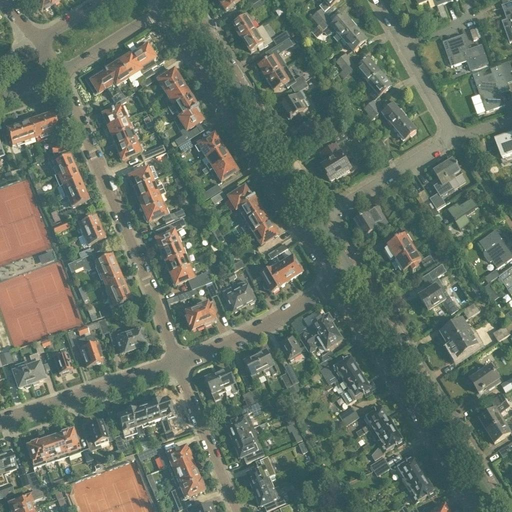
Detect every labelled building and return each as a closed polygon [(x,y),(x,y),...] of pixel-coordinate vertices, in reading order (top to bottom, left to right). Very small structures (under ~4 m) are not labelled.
[(49,0),(33,0),(36,4),(37,3),(38,5),(41,11),(45,9),(46,10),(52,7),(51,6),(52,5),(49,0)] [(246,0),(221,0),(219,1),(226,13),(246,0)] [(341,0),(322,0),(325,3),(320,8),(325,14),(341,0)] [(261,1),(251,7),(255,12),(265,6),(261,1)] [(508,20),(502,22),(510,44),(511,43),(511,3),(504,7),(508,20)] [(312,19),(319,27),(329,18),(325,14),(321,17),(319,14),(312,19)] [(329,18),(319,27),(311,33),(316,39),(324,33),(327,37),(336,33),(343,41),(356,30),(345,16),(334,25),(329,18)] [(243,40),(255,32),(246,18),(234,26),(237,32),(237,33),(241,39),(242,39),(243,40)] [(367,42),(356,30),(343,41),(354,54),(367,42)] [(470,32),(474,42),(479,40),(475,30),(470,32)] [(255,32),(243,40),(251,54),(258,50),(260,52),(264,48),(263,47),(264,46),(255,32)] [(273,41),(277,47),(283,43),(290,39),(286,33),(273,41)] [(489,66),(485,56),(482,47),(478,48),(469,51),(464,37),(447,43),(450,51),(446,53),(448,59),(452,58),(455,67),(467,63),(470,72),(489,66)] [(139,70),(144,67),(155,60),(151,54),(151,53),(149,48),(147,48),(147,47),(132,57),(139,70)] [(343,72),(353,63),(346,55),(336,63),(343,72)] [(139,70),(132,57),(131,56),(118,64),(128,80),(141,72),(139,70)] [(266,80),(282,71),(286,68),(282,61),(277,64),(274,58),(258,68),(266,80)] [(357,71),(369,85),(380,75),(369,62),(357,71)] [(353,63),(343,72),(340,74),(344,80),(357,68),(353,63)] [(511,70),(509,63),(501,66),(508,84),(511,82),(511,76),(511,73),(511,72),(511,70)] [(116,88),(128,80),(118,64),(105,72),(105,73),(115,88),(116,88)] [(291,87),(293,91),(306,82),(302,77),(295,82),(286,68),(282,71),(266,80),(274,93),(286,86),(288,89),(291,87)] [(151,70),(142,76),(145,81),(154,75),(151,70)] [(504,107),(496,85),(502,82),(498,70),(492,72),(493,76),(475,82),(487,113),(504,107)] [(157,82),(165,94),(181,84),(181,83),(181,82),(178,78),(177,77),(173,71),(157,82)] [(120,96),(115,88),(105,73),(105,72),(87,83),(94,94),(95,93),(97,96),(105,91),(114,106),(118,103),(122,100),(120,96)] [(392,89),(380,75),(369,85),(374,91),(369,96),(375,102),(392,89)] [(146,87),(155,82),(152,77),(143,82),(146,87)] [(291,120),(305,111),(300,104),(304,102),(300,94),(309,88),(306,82),(293,91),(292,91),(296,97),(282,106),(291,120)] [(185,90),(181,84),(165,94),(172,106),(189,96),(188,95),(189,94),(186,90),(185,90)] [(172,106),(180,119),(197,109),(196,108),(196,106),(194,103),(192,102),(189,96),(172,106)] [(337,100),(326,107),(329,113),(340,106),(337,100)] [(378,108),(373,102),(364,110),(368,116),(378,108)] [(394,130),(406,120),(394,106),(382,116),(394,130)] [(102,116),(104,120),(103,120),(105,124),(106,124),(107,128),(125,120),(128,119),(126,114),(123,115),(120,108),(102,116)] [(378,108),(368,116),(366,118),(371,123),(382,113),(378,108)] [(198,110),(197,109),(180,119),(178,120),(181,125),(178,129),(183,137),(174,142),(178,148),(191,140),(186,133),(202,123),(198,116),(199,116),(199,114),(197,111),(198,110)] [(52,115),(47,117),(46,115),(41,117),(46,136),(58,132),(52,115)] [(35,140),(46,136),(41,117),(34,120),(35,121),(29,123),(35,140)] [(128,126),(125,120),(107,128),(108,131),(108,132),(109,136),(111,136),(112,139),(130,132),(133,131),(130,125),(128,126)] [(417,133),(406,120),(394,130),(405,142),(417,133)] [(310,125),(299,132),(308,146),(321,138),(320,138),(322,136),(319,130),(325,126),(322,122),(312,128),(310,125)] [(23,144),(35,140),(29,123),(24,125),(23,123),(17,126),(23,144)] [(362,130),(359,124),(349,130),(352,136),(362,130)] [(12,148),(23,144),(17,126),(11,128),(12,129),(6,131),(12,148)] [(112,139),(113,142),(113,143),(114,147),(115,147),(117,150),(135,143),(137,142),(135,137),(133,138),(130,132),(112,139)] [(344,133),(334,139),(337,145),(347,139),(344,133)] [(511,133),(495,140),(503,160),(511,156),(511,133)] [(202,153),(205,158),(221,148),(222,146),(219,142),(217,142),(214,136),(194,148),(198,155),(202,153)] [(381,140),(375,143),(382,155),(388,152),(381,140)] [(182,154),(193,148),(189,142),(179,149),(182,154)] [(138,150),(135,143),(117,150),(118,154),(117,154),(119,159),(120,159),(122,162),(143,153),(141,148),(138,150)] [(62,144),(50,148),(53,154),(64,150),(62,144)] [(322,168),(326,175),(330,182),(331,183),(339,178),(340,180),(346,176),(345,174),(350,171),(351,173),(357,169),(352,161),(347,164),(335,146),(322,154),(328,165),(322,168)] [(163,147),(152,151),(140,156),(143,162),(165,152),(163,147)] [(223,152),(221,148),(205,158),(213,171),(229,161),(227,158),(228,156),(225,152),(223,152)] [(58,176),(75,168),(73,162),(71,163),(69,158),(53,165),(58,176)] [(229,161),(213,171),(221,183),(237,173),(233,167),(234,166),(232,162),(230,162),(229,161)] [(453,161),(434,173),(443,188),(455,180),(456,180),(462,176),(453,161)] [(144,163),(132,168),(135,174),(146,169),(144,163)] [(75,168),(58,176),(54,178),(59,189),(62,187),(78,180),(76,175),(78,174),(75,168)] [(129,178),(130,182),(130,183),(131,187),(132,187),(133,190),(152,182),(157,180),(152,168),(129,178)] [(62,187),(59,189),(56,190),(61,200),(67,198),(85,190),(82,185),(81,185),(78,180),(62,187)] [(133,190),(135,193),(135,194),(136,198),(137,198),(138,201),(163,191),(160,186),(154,189),(152,182),(133,190)] [(217,187),(200,197),(203,203),(220,192),(217,187)] [(235,212),(238,210),(254,200),(253,198),(252,199),(249,195),(249,194),(248,195),(244,189),(227,199),(235,212)] [(88,203),(86,197),(87,196),(85,190),(67,198),(72,210),(88,203)] [(165,196),(163,191),(138,201),(140,205),(139,206),(141,210),(142,210),(143,213),(161,205),(158,198),(165,196)] [(221,194),(211,200),(214,205),(225,199),(221,194)] [(437,212),(448,205),(441,194),(430,201),(437,212)] [(254,200),(238,210),(246,223),(262,213),(258,206),(258,205),(256,200),(254,200)] [(423,204),(432,219),(439,215),(437,212),(430,201),(423,204)] [(447,211),(460,232),(470,226),(466,218),(478,211),(472,201),(460,208),(458,204),(447,211)] [(148,224),(162,219),(165,226),(185,218),(182,212),(171,217),(168,216),(166,217),(161,205),(143,213),(145,216),(144,217),(146,221),(147,221),(148,224)] [(377,208),(355,222),(365,238),(376,231),(374,227),(385,221),(377,208)] [(57,217),(60,224),(67,221),(77,217),(74,210),(57,217)] [(263,213),(262,213),(246,223),(253,235),(269,225),(265,219),(266,217),(263,213)] [(400,225),(406,221),(403,217),(397,221),(400,225)] [(417,217),(399,229),(404,236),(422,225),(417,217)] [(83,236),(101,229),(98,223),(97,224),(95,218),(79,225),(83,236)] [(178,245),(181,244),(179,239),(176,240),(173,233),(176,232),(176,230),(185,226),(183,220),(156,232),(159,239),(155,241),(157,244),(156,245),(158,249),(159,249),(160,253),(178,245)] [(60,224),(56,226),(51,228),(55,235),(70,229),(67,221),(60,224)] [(269,225),(253,235),(261,247),(277,237),(273,231),(274,230),(271,225),(270,225),(269,225)] [(211,230),(217,242),(222,239),(216,227),(211,230)] [(101,229),(83,236),(77,239),(80,245),(81,247),(82,247),(83,248),(84,249),(86,249),(88,248),(104,241),(102,236),(103,235),(101,229)] [(479,244),(485,252),(483,254),(483,255),(484,256),(484,257),(484,258),(485,260),(486,260),(487,261),(488,262),(489,263),(490,264),(492,262),(498,270),(511,260),(511,255),(496,232),(479,244)] [(388,248),(396,261),(413,250),(405,237),(388,248)] [(181,252),(178,245),(160,253),(162,256),(161,257),(163,261),(164,261),(165,264),(183,256),(183,257),(186,256),(184,250),(181,252)] [(273,252),(276,258),(287,251),(284,245),(273,252)] [(78,255),(81,261),(92,256),(90,250),(78,255)] [(416,254),(413,250),(396,261),(404,274),(410,270),(413,274),(419,270),(417,266),(421,263),(427,272),(446,261),(442,253),(432,259),(430,257),(423,261),(418,253),(416,254)] [(276,258),(273,252),(267,256),(271,261),(276,258)] [(54,262),(51,254),(45,256),(47,264),(54,262)] [(111,257),(107,258),(95,264),(92,256),(81,261),(68,266),(71,274),(83,269),(84,271),(88,273),(92,271),(97,269),(100,275),(117,267),(115,261),(113,262),(111,257)] [(186,263),(183,257),(183,256),(165,264),(166,267),(166,268),(167,272),(168,272),(170,276),(188,268),(191,267),(188,262),(186,263)] [(281,265),(291,281),(302,275),(292,258),(281,265)] [(234,274),(244,268),(245,268),(241,262),(231,268),(234,274)] [(249,265),(245,268),(244,268),(253,287),(260,284),(253,272),(249,265)] [(280,288),(291,281),(281,265),(270,272),(269,272),(280,289),(281,289),(280,288)] [(118,274),(120,273),(117,267),(100,275),(105,286),(121,279),(118,274)] [(434,290),(419,298),(428,313),(442,305),(451,316),(456,313),(448,300),(445,302),(440,294),(445,291),(438,280),(446,274),(442,267),(426,277),(434,290)] [(191,274),(188,268),(170,276),(171,279),(171,280),(172,283),(173,284),(175,287),(188,282),(192,292),(195,290),(207,286),(211,284),(212,284),(207,274),(195,278),(193,273),(191,274)] [(511,268),(502,276),(511,289),(511,268)] [(260,276),(264,283),(263,285),(262,287),(263,289),(265,291),(267,291),(269,291),(271,295),(280,289),(269,272),(270,272),(269,270),(260,276)] [(496,271),(484,279),(488,285),(500,277),(496,271)] [(236,279),(234,274),(228,276),(231,282),(236,279)] [(123,285),(121,279),(105,286),(109,297),(127,289),(125,284),(123,285)] [(236,292),(244,308),(249,305),(250,306),(254,304),(254,303),(255,302),(248,286),(247,287),(245,282),(237,286),(240,290),(236,292)] [(217,283),(211,285),(216,295),(221,293),(217,283)] [(216,297),(216,295),(211,285),(211,284),(207,286),(208,288),(206,288),(211,300),(216,297)] [(484,288),(491,298),(494,302),(499,298),(489,285),(484,288)] [(130,302),(128,297),(130,296),(127,289),(109,297),(114,309),(130,302)] [(244,308),(236,292),(232,294),(230,290),(222,294),(232,314),(233,313),(235,314),(238,312),(238,310),(244,308)] [(192,299),(191,297),(189,293),(188,293),(177,296),(180,303),(192,299)] [(207,305),(196,309),(204,328),(210,325),(210,324),(215,321),(214,318),(215,318),(211,309),(209,309),(207,305)] [(463,312),(468,321),(480,313),(475,305),(463,312)] [(198,330),(204,328),(196,309),(185,314),(187,319),(185,319),(189,329),(190,328),(191,331),(197,328),(198,330)] [(312,347),(312,346),(319,342),(318,342),(338,330),(334,329),(332,325),(333,325),(331,321),(334,319),(328,310),(315,317),(312,310),(295,320),(299,327),(294,330),(304,346),(309,343),(312,347)] [(449,346),(474,331),(469,323),(464,326),(461,321),(451,328),(452,329),(442,335),(449,346)] [(108,334),(104,322),(98,323),(102,336),(108,334)] [(137,332),(129,335),(135,353),(143,351),(142,349),(148,347),(141,325),(135,327),(137,332)] [(498,343),(510,336),(505,327),(493,335),(498,343)] [(309,343),(304,346),(309,355),(315,351),(321,347),(325,352),(344,340),(338,330),(318,342),(319,342),(312,346),(312,347),(309,343)] [(474,331),(449,346),(457,360),(467,354),(468,355),(478,349),(474,342),(479,339),(474,331)] [(87,368),(94,365),(85,340),(76,343),(73,332),(67,334),(72,348),(78,346),(79,351),(80,351),(87,368)] [(128,356),(135,353),(129,335),(121,338),(120,332),(114,334),(121,356),(127,354),(128,356)] [(85,340),(94,365),(102,363),(99,353),(101,353),(98,345),(96,346),(93,338),(85,340)] [(287,341),(288,343),(282,346),(291,363),(295,360),(294,359),(302,354),(294,339),(292,340),(290,339),(287,341)] [(40,343),(34,345),(38,356),(44,354),(40,343)] [(325,361),(326,360),(334,356),(331,351),(322,357),(325,361)] [(264,376),(270,373),(272,377),(278,375),(267,353),(262,355),(261,354),(257,356),(257,358),(255,359),(264,376)] [(7,354),(0,356),(0,364),(1,369),(2,369),(2,368),(8,366),(6,361),(9,360),(7,354)] [(59,376),(64,375),(66,376),(70,375),(70,373),(72,372),(66,354),(54,358),(59,376)] [(24,367),(31,386),(32,385),(34,387),(38,385),(38,383),(44,381),(36,356),(30,358),(32,364),(24,367)] [(354,363),(353,363),(349,357),(342,361),(343,363),(330,371),(325,374),(332,385),(337,382),(357,369),(356,369),(357,368),(354,363)] [(265,377),(264,376),(255,359),(254,358),(250,360),(250,362),(245,364),(255,386),(261,383),(259,380),(265,377)] [(326,360),(325,361),(317,366),(320,371),(317,373),(319,376),(325,373),(323,369),(329,365),(326,360)] [(284,369),(287,375),(293,387),(299,384),(290,366),(284,369)] [(31,386),(24,367),(22,368),(21,367),(11,370),(18,390),(25,388),(26,389),(30,388),(30,386),(31,386)] [(491,368),(473,380),(478,387),(475,389),(479,395),(488,390),(489,392),(501,385),(491,368)] [(361,375),(360,375),(357,369),(337,382),(345,394),(348,391),(364,382),(364,381),(365,380),(361,375)] [(219,373),(219,375),(217,376),(225,394),(225,393),(231,391),(233,396),(239,393),(230,371),(224,373),(223,372),(219,373)] [(219,396),(225,394),(217,376),(216,376),(215,375),(211,377),(211,379),(206,381),(215,403),(221,401),(219,396)] [(293,387),(287,375),(281,377),(287,390),(293,387)] [(511,379),(501,387),(506,394),(511,390),(511,379)] [(368,388),(364,382),(348,391),(355,402),(364,397),(365,398),(372,394),(371,393),(376,390),(372,384),(368,388)] [(251,398),(254,406),(261,404),(255,392),(249,394),(251,398)] [(248,409),(254,406),(251,398),(249,394),(249,395),(249,394),(242,397),(248,409)] [(479,420),(487,433),(503,423),(505,422),(511,417),(511,401),(511,400),(506,403),(502,396),(492,402),(491,403),(495,411),(479,420)] [(156,404),(154,405),(160,422),(166,420),(167,422),(174,420),(167,400),(161,402),(160,401),(156,402),(156,404)] [(154,424),(160,422),(154,405),(153,405),(152,404),(149,405),(147,407),(141,409),(144,416),(148,429),(155,426),(154,424)] [(229,438),(231,437),(231,438),(254,428),(248,415),(250,414),(263,409),(261,404),(254,406),(248,409),(240,412),(244,420),(238,423),(237,422),(232,424),(232,425),(227,428),(228,432),(227,432),(229,438)] [(231,408),(219,413),(222,420),(234,415),(231,408)] [(370,426),(364,429),(356,434),(359,439),(365,435),(371,432),(389,420),(385,415),(386,415),(383,409),(382,410),(381,408),(374,412),(375,414),(366,419),(370,426)] [(148,429),(144,416),(141,409),(135,411),(134,410),(131,411),(130,413),(129,413),(135,430),(141,428),(142,431),(148,429)] [(340,417),(343,422),(356,414),(352,409),(340,417)] [(136,436),(135,430),(129,413),(127,414),(126,413),(123,414),(122,416),(116,418),(124,440),(136,436)] [(356,414),(343,422),(346,427),(359,419),(356,414)] [(389,422),(389,420),(371,432),(378,444),(396,433),(393,427),(394,427),(390,421),(389,422)] [(107,441),(107,440),(112,438),(106,423),(102,425),(101,423),(100,424),(98,422),(95,423),(94,425),(88,428),(92,439),(86,441),(90,452),(100,449),(98,444),(107,441)] [(505,422),(503,423),(487,433),(495,445),(511,436),(511,437),(511,424),(506,425),(505,422)] [(299,436),(295,426),(290,429),(295,438),(299,436)] [(234,449),(235,448),(236,449),(258,440),(254,428),(231,438),(233,442),(231,443),(234,449)] [(63,436),(61,436),(69,458),(80,455),(73,433),(68,434),(67,433),(63,434),(63,436)] [(165,435),(165,436),(167,442),(174,440),(171,433),(165,435)] [(398,433),(397,434),(396,433),(378,444),(376,445),(378,450),(371,457),(375,463),(385,457),(384,455),(387,454),(396,447),(397,449),(404,445),(400,439),(401,439),(398,433)] [(57,462),(69,458),(61,436),(60,437),(58,436),(54,437),(54,439),(50,440),(57,462)] [(120,437),(114,440),(119,454),(125,452),(120,437)] [(46,466),(57,462),(50,440),(45,442),(44,441),(40,442),(40,443),(38,444),(46,466)] [(258,440),(236,449),(237,453),(236,454),(238,459),(240,459),(240,460),(244,459),(246,466),(260,460),(258,456),(264,453),(258,440)] [(151,450),(149,442),(139,445),(142,453),(144,453),(151,450)] [(34,470),(46,466),(38,444),(37,445),(36,444),(32,445),(32,446),(27,448),(34,470)] [(308,453),(304,444),(299,446),(303,456),(308,453)] [(511,444),(499,453),(503,459),(511,453),(511,444)] [(163,457),(168,468),(189,459),(189,458),(190,457),(188,453),(187,453),(185,449),(171,454),(171,453),(163,457)] [(88,451),(83,453),(86,464),(92,462),(88,451)] [(4,456),(0,457),(0,461),(5,475),(17,471),(11,454),(8,455),(7,453),(4,454),(4,456)] [(398,470),(404,481),(420,471),(417,465),(419,464),(416,458),(413,460),(412,459),(405,463),(406,465),(405,465),(400,457),(387,465),(374,473),(378,478),(390,470),(391,471),(395,472),(398,470)] [(190,461),(189,459),(168,468),(173,480),(194,470),(192,466),(193,465),(191,461),(190,461)] [(250,486),(251,486),(252,487),(268,480),(269,480),(275,478),(267,459),(256,464),(259,472),(258,472),(257,471),(252,473),(253,474),(247,476),(249,480),(248,481),(250,486)] [(374,473),(387,465),(384,460),(371,467),(374,473)] [(0,500),(14,495),(11,488),(5,490),(4,488),(8,486),(5,477),(5,475),(0,461),(0,500)] [(315,469),(312,462),(305,465),(308,472),(315,469)] [(173,480),(177,491),(199,482),(198,480),(199,479),(198,475),(196,475),(194,470),(173,480)] [(404,481),(412,493),(413,493),(428,483),(424,478),(425,477),(422,471),(421,472),(420,471),(404,481)] [(309,475),(312,483),(319,480),(316,472),(309,475)] [(35,473),(27,476),(32,490),(41,492),(47,490),(46,486),(40,488),(35,473)] [(146,477),(151,489),(156,487),(151,475),(146,477)] [(19,478),(24,492),(32,490),(27,476),(19,478)] [(268,480),(252,487),(253,492),(252,492),(255,498),(256,497),(256,498),(272,491),(270,485),(271,484),(269,480),(268,480)] [(200,483),(199,482),(177,491),(182,502),(190,499),(204,493),(202,488),(203,487),(201,483),(200,483)] [(429,484),(428,484),(428,483),(413,493),(412,493),(415,497),(410,500),(414,506),(428,498),(429,500),(435,495),(432,490),(433,489),(429,484)] [(278,489),(272,491),(256,498),(258,502),(257,503),(259,508),(260,508),(261,509),(264,508),(265,511),(270,511),(286,506),(278,489)] [(28,511),(32,511),(30,506),(32,505),(30,498),(8,506),(10,510),(8,511),(28,511)]
